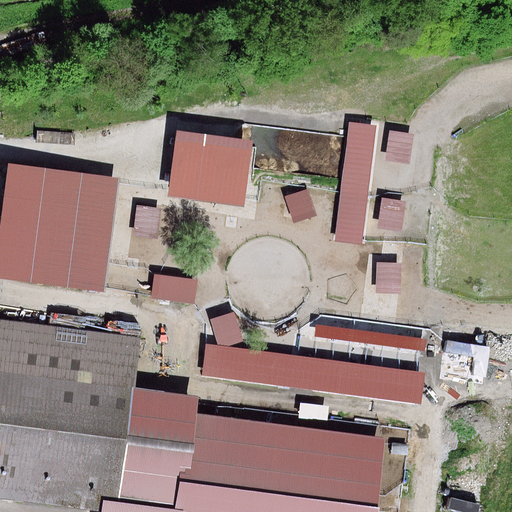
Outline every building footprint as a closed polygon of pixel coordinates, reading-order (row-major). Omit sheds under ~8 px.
[(348,123),(335,241),(362,244),(375,126),(348,123)] [(253,142),(178,131),(169,196),(243,206),(253,142)] [(390,132),(385,160),(409,164),(413,136),(390,132)] [(122,183),(16,166),(0,265),(0,279),(104,296),(122,183)] [(308,189),(286,197),(294,223),(316,216),(308,189)] [(405,202),(382,199),(378,228),(401,232),(405,202)] [(161,209),(137,207),(134,237),(158,239),(161,209)] [(400,264),(377,263),(376,293),(400,294),(400,264)] [(196,281),(155,275),(152,299),(193,304),(196,281)] [(234,313),(210,321),(219,347),(242,339),(234,313)] [(139,343),(0,324),(0,500),(86,511),(373,511),(383,440),(197,414),(199,397),(133,388),(139,343)] [(426,340),(316,325),(315,337),(425,351),(426,340)] [(425,375),(208,346),(204,376),(421,405),(425,375)]
